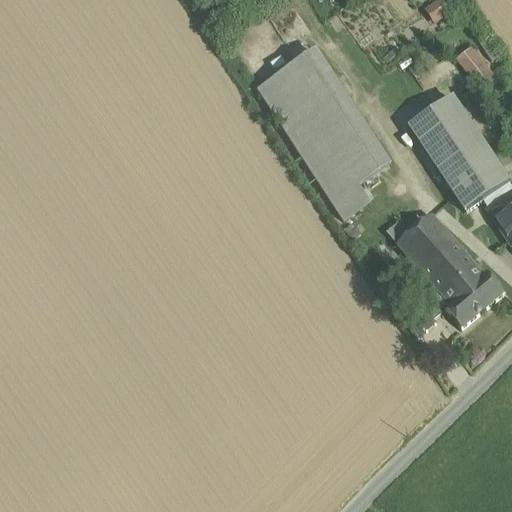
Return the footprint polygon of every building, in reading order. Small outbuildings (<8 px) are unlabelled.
[(449,15),(441,3),(428,12),(436,24),(449,15)] [(491,79),(471,54),(459,64),(479,89),(491,79)] [(264,92),(336,204),(351,194),(352,195),(390,170),(316,57),(264,92)] [(483,205),(489,213),(511,198),(511,190),(453,102),(410,131),(467,216),(483,205)] [(336,204),(332,206),(344,224),(363,211),(352,195),(351,194),(336,204)] [(511,198),(489,213),(511,248),(511,198)] [(432,220),(411,237),(397,249),(434,290),(467,260),(432,220)] [(387,236),(397,249),(411,237),(401,225),(387,236)] [(484,280),(467,260),(434,290),(449,307),(445,313),(446,314),(462,333),(505,297),(488,276),(484,280)] [(416,305),(419,309),(420,308),(433,323),(446,314),(445,313),(449,307),(434,290),(416,305)] [(437,327),(433,323),(420,308),(419,309),(402,323),(418,343),(437,327)]
